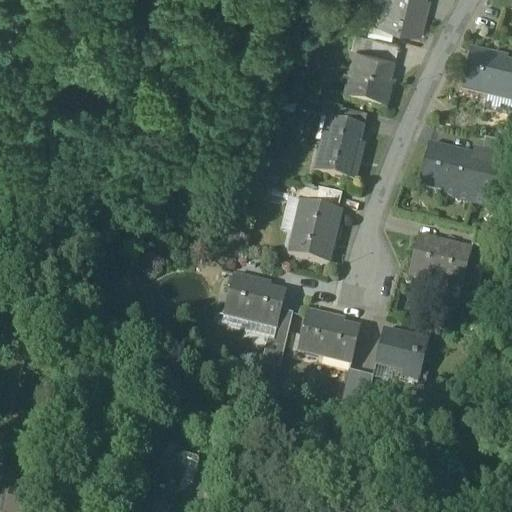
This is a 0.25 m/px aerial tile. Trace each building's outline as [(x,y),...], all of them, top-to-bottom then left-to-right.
[(389,0),(389,3),(384,1),(378,26),(419,36),(424,19),(420,18),(424,0),(389,0)] [(398,43),(373,37),(369,52),(394,59),(398,43)] [(369,52),(362,51),(355,79),(350,78),(344,103),(385,113),(389,95),(386,95),(394,59),(369,52)] [(487,58),(471,55),(461,96),(486,102),(487,98),(511,103),(511,69),(486,63),(487,58)] [(366,120),(342,114),(340,126),(363,132),(366,120)] [(340,126),(331,124),(324,152),(320,151),(314,176),(355,186),(359,169),(355,168),(363,132),(340,126)] [(506,148),(485,143),(482,156),(482,158),(505,163),(507,164),(510,149),(506,148)] [(475,165),(444,158),(445,154),(428,150),(419,191),(443,197),(442,202),(470,208),(480,166),(475,165)] [(505,163),(482,158),(482,156),(477,155),(475,165),(480,166),(470,208),(493,214),(505,163)] [(341,198),(319,193),(315,210),(337,215),(341,198)] [(315,210),(304,208),(297,237),(293,236),(287,261),(329,270),(333,253),(329,252),(337,215),(315,210)] [(497,243),(475,238),(472,252),(493,257),(497,243)] [(434,246),(417,242),(408,284),(433,290),(433,286),(461,292),(466,272),(469,258),(433,250),(434,246)] [(507,245),(497,243),(493,257),(503,259),(507,245)] [(481,275),(466,272),(461,292),(476,295),(481,275)] [(286,298),(249,290),(250,285),(234,281),(224,323),(249,329),(250,324),(278,331),(279,331),(282,317),(286,298)] [(293,319),(282,317),(279,331),(278,331),(274,346),(274,348),(286,351),(293,319)] [(324,322),(307,318),(297,359),(322,365),(323,361),(351,367),(359,334),(323,326),(324,322)] [(428,347),(383,336),(375,369),(403,375),(401,384),(418,388),(428,347)] [(274,346),(268,345),(262,370),(280,374),(286,351),(274,348),(274,346)] [(360,381),(348,378),(343,401),(355,404),(360,381)] [(373,384),(360,381),(355,404),(367,407),(373,384)] [(355,404),(343,401),(338,418),(350,421),(355,404)] [(367,407),(355,404),(350,421),(363,424),(367,407)] [(198,464),(183,459),(178,464),(174,476),(176,477),(174,485),(180,487),(192,491),(200,469),(198,464)] [(174,476),(161,472),(155,491),(152,499),(148,511),(168,511),(169,507),(173,508),(180,487),(174,485),(176,477),(174,476)] [(155,491),(148,489),(145,497),(152,499),(155,491)] [(148,511),(152,499),(145,497),(141,510),(145,511),(148,511)] [(36,511),(38,507),(12,502),(7,506),(5,511),(36,511)] [(205,503),(202,511),(221,511),(222,508),(205,503)]
